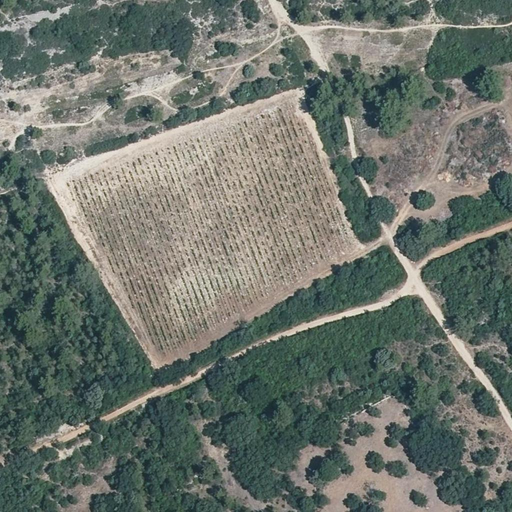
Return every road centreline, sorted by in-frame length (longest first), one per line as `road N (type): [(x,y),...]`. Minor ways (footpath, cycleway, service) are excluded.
road 1 (track): [(0,471),(261,346),(399,297),(435,255),(511,225)]
road 2 (track): [(511,419),(412,280),(361,178),(346,106),(273,0)]
road 3 (track): [(0,159),(19,132),(89,126),(103,105),(129,96),(152,95),(179,114),(211,104),(251,68),(269,64),(276,23),(288,18)]
road 4 (track): [(296,28),(511,25)]
